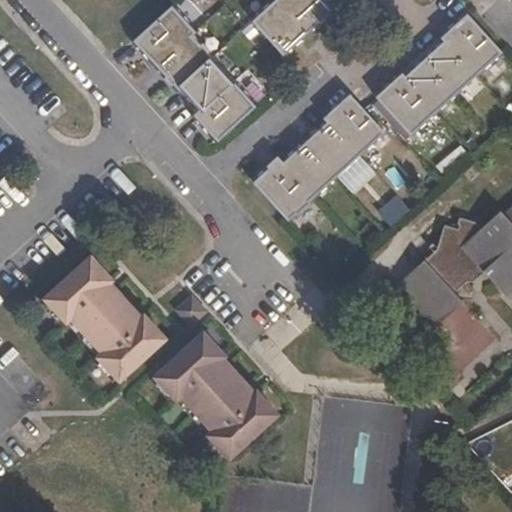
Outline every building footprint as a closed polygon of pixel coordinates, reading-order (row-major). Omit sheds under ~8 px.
[(276,0),(275,0),(253,20),(283,54),(307,33),(276,0)] [(321,0),(276,0),(307,33),(332,11),(323,1),(321,0)] [(194,30),(173,7),(133,43),(155,66),(190,34),(194,30)] [(473,76),(495,57),(461,20),(440,39),(473,76)] [(211,57),(190,34),(155,66),(176,90),(179,87),(211,57)] [(452,96),(473,76),(440,39),(419,59),(452,96)] [(233,82),(211,57),(179,87),(201,111),(233,82)] [(428,117),(452,96),(419,59),(395,80),(428,117)] [(406,138),(428,117),(395,80),(372,101),(385,115),(406,138)] [(255,105),(233,82),(201,111),(193,119),(215,143),(255,105)] [(381,135),(373,126),(346,97),(323,117),(327,121),(358,156),(381,135)] [(334,178),(358,156),(327,121),(303,143),(334,178)] [(310,200),(334,178),(303,143),(279,166),(310,200)] [(287,222),(310,200),(279,166),(275,161),(251,183),(287,222)] [(390,227),(406,205),(369,178),(353,199),(390,227)] [(511,275),(511,209),(506,215),(501,210),(463,246),(501,286),(511,275)] [(90,252),(41,298),(65,325),(70,321),(99,352),(94,356),(119,384),(168,338),(144,311),(140,313),(113,283),(115,280),(90,252)] [(462,299),(425,256),(396,286),(433,327),(462,299)] [(511,275),(501,286),(511,296),(511,295),(511,275)] [(192,294),(174,310),(191,328),(209,312),(192,294)] [(204,434),(229,462),(281,414),(256,387),(253,389),(225,358),(228,356),(203,328),(151,376),(176,403),(180,399),(209,430),(204,434)]
